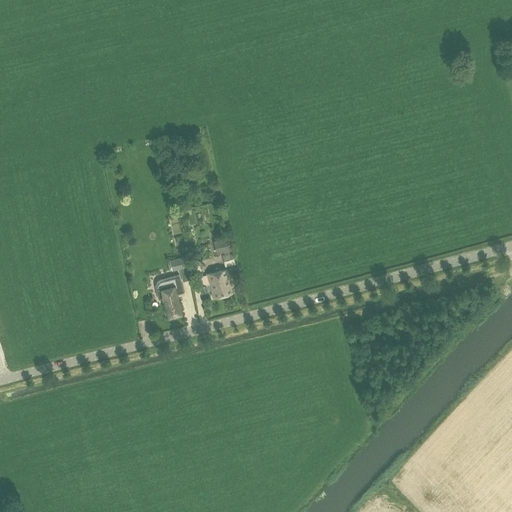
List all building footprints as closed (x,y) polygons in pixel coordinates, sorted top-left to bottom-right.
[(214,240),(217,253),(232,249),(229,237),(214,240)] [(184,256),(169,260),(171,269),(179,267),(186,265),(184,256)] [(234,258),(224,261),(225,266),(235,264),(234,258)] [(202,292),(211,289),(213,297),(233,292),(226,269),(207,274),(207,275),(199,277),(201,286),(200,286),(202,292)] [(167,278),(161,279),(160,279),(158,280),(157,282),(156,284),(155,286),(156,288),(159,298),(162,297),(167,316),(181,313),(177,293),(183,292),(179,275),(167,278)]
